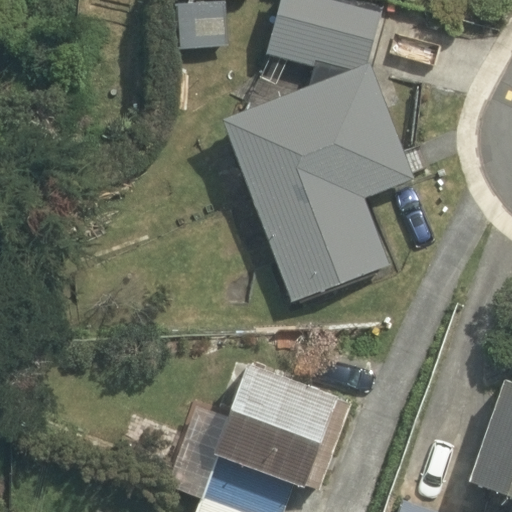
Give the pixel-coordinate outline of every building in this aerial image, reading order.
[(391,11),(345,0),(296,0),(282,59),(374,82),(391,11)] [(432,0),(408,0),(430,8),(432,0)] [(231,22),(173,20),(172,53),(230,55),(231,22)] [(383,86),(198,142),(224,227),(262,216),(291,312),(386,283),(360,199),(412,183),(383,86)] [(343,411),(255,379),(223,469),(311,500),(343,411)] [(511,385),(504,383),(464,482),(511,500),(511,385)] [(235,422),(202,410),(171,493),(204,506),(235,422)] [(290,511),(292,506),(216,485),(207,511),(290,511)] [(433,511),(410,502),(405,511),(433,511)]
